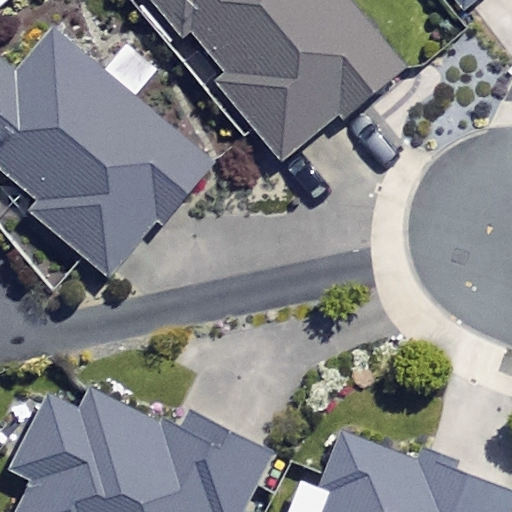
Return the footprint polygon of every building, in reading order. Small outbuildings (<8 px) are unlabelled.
[(148,0),(178,36),(187,28),(217,65),(208,73),(277,158),(397,60),(347,0),(148,0)] [(470,0),(453,0),(460,8),(470,0)] [(138,96),(40,8),(0,52),(0,163),(35,196),(28,204),(105,274),(216,151),(146,88),(138,96)] [(233,511),(267,449),(177,402),(166,423),(85,380),(74,401),(51,389),(8,472),(31,484),(15,511),(233,511)] [(278,511),(508,511),(511,504),(511,488),(410,440),(403,456),(356,433),(332,485),(299,469),(278,511)]
